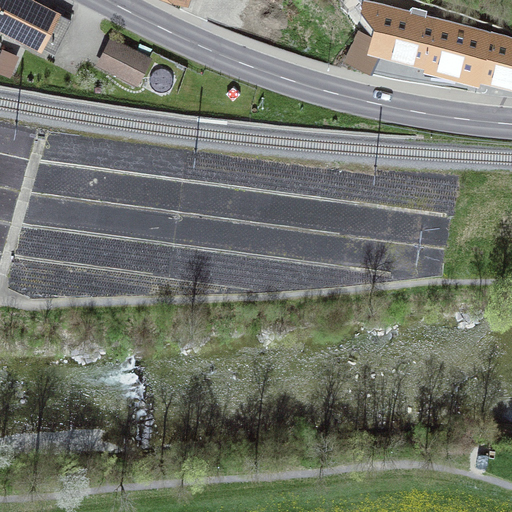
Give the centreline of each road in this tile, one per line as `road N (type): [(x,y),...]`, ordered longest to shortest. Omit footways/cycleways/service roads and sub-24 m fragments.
road 1 (track): [(511,288),(0,306)]
road 2 (secondary): [(110,0),(265,70),(382,105),(511,123)]
